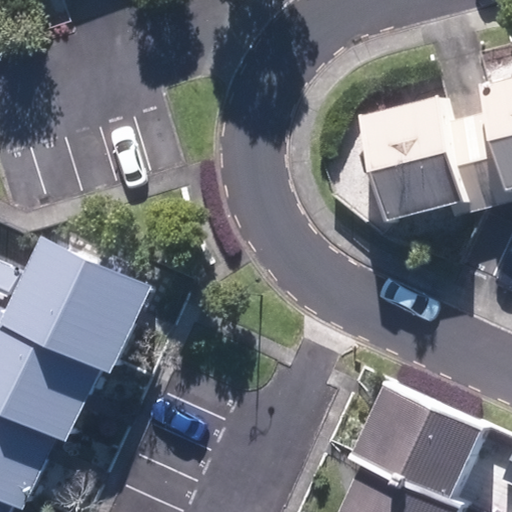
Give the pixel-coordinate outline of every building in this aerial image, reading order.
[(485,113),(504,190),(511,188),(511,77),(480,85),(485,113)] [(450,122),(443,95),(359,115),(385,223),(452,206),(469,202),(450,122)] [(485,113),(450,122),(469,202),(452,206),(455,216),(500,205),(511,201),(511,188),(504,190),(485,113)] [(3,311),(0,317),(0,325),(99,371),(112,376),(153,285),(39,234),(22,270),(3,311)] [(0,310),(3,311),(22,270),(0,260),(0,310)] [(0,400),(71,433),(99,371),(0,325),(0,317),(3,311),(0,310),(0,400)] [(487,431),(386,386),(353,460),(359,463),(453,506),(487,431)] [(0,489),(29,502),(58,439),(66,443),(71,433),(0,400),(0,489)] [(511,483),(511,459),(503,480),(511,483)] [(459,511),(461,509),(453,506),(359,463),(337,511),(459,511)] [(0,511),(10,511),(13,505),(25,510),(29,502),(0,489),(0,511)]
